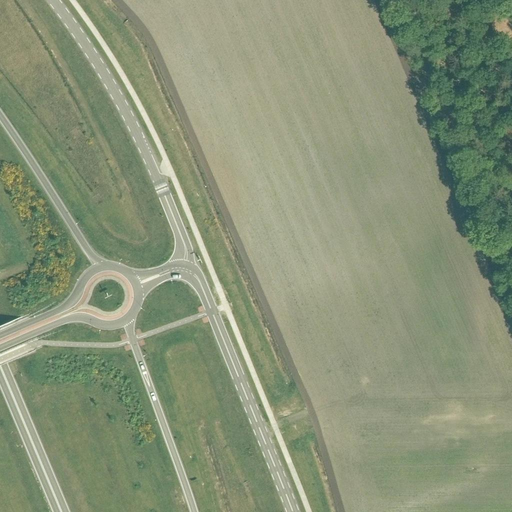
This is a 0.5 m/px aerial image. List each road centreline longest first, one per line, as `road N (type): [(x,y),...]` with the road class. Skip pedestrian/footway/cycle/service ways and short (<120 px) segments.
road 1 (tertiary): [(53,0),(129,119),(186,250),(183,269)]
road 2 (tertiary): [(183,269),(199,281),(293,511)]
road 3 (trunk): [(193,511),(128,321)]
road 4 (trunk): [(99,268),(0,116)]
road 5 (trunk): [(0,367),(60,511)]
road 6 (tertiary): [(0,347),(76,317),(102,326),(128,321)]
road 7 (tertiary): [(99,268),(69,306),(0,335)]
